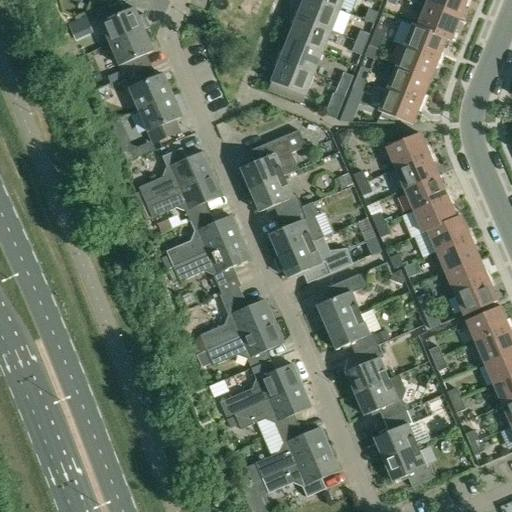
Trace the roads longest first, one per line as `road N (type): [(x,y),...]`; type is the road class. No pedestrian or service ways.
road 1 (residential): [(374,511),(170,40),(183,0)]
road 2 (primary): [(121,511),(0,211)]
road 3 (residential): [(511,228),(469,126),(511,0)]
road 4 (primary): [(0,334),(72,511)]
